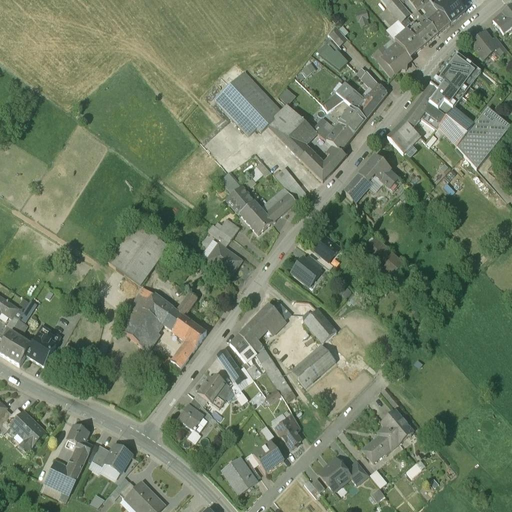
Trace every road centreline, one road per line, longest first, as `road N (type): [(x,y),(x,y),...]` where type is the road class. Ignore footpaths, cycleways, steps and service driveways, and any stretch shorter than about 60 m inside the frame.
road 1 (residential): [(499,0),(421,70),(141,439)]
road 2 (residential): [(379,384),(254,511)]
road 3 (tertiary): [(141,439),(0,372)]
